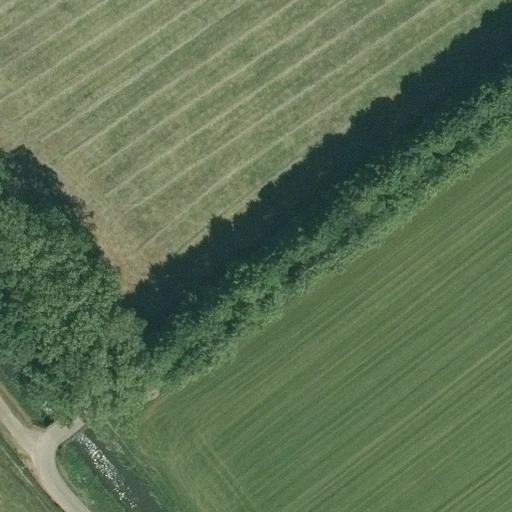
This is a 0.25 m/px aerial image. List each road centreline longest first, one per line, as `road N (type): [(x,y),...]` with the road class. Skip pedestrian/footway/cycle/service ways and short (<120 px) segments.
road 1 (unclassified): [(42,455),(49,439),(511,87)]
road 2 (track): [(107,394),(97,347),(72,300),(0,225)]
